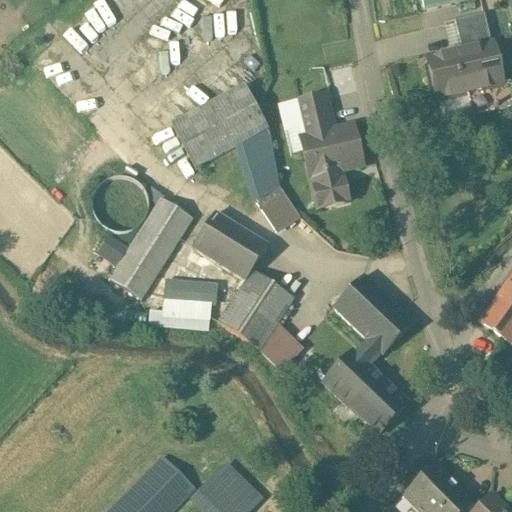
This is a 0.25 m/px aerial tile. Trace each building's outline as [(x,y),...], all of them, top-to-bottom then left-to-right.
[(420,0),(423,13),(478,0),(420,0)] [(276,32),(293,28),(288,3),(271,6),(276,32)] [(484,17),(454,24),(461,54),(491,48),(484,17)] [(461,54),(427,62),(437,106),(443,104),(468,98),(471,114),(473,119),(495,114),(490,93),(501,91),(501,89),(491,47),(491,48),(461,54)] [(511,98),(509,87),(501,89),(501,91),(490,93),(495,114),(511,110),(511,98)] [(244,89),(171,128),(195,172),(267,133),(244,89)] [(468,98),(443,104),(447,120),(471,114),(468,98)] [(325,99),(296,106),(303,133),(331,126),(325,99)] [(352,130),(300,143),(309,181),(311,181),(318,213),(348,206),(343,183),(337,185),(334,175),(362,169),(352,130)] [(126,181),(119,180),(112,181),(108,183),(104,185),(101,187),(98,190),(95,194),(93,198),(92,202),(91,205),(91,209),(91,213),(92,216),(93,218),(94,221),(96,224),(99,228),(102,231),(105,233),(109,235),(113,236),(120,237),(127,236),(132,233),(137,231),(139,228),(141,226),(143,223),(145,220),(146,216),(147,214),(147,211),(147,208),(147,204),(146,201),(145,199),(144,196),(142,193),(140,190),(136,186),(133,184),(130,183),(126,181)] [(164,200),(152,190),(146,197),(148,202),(157,208),(161,202),(163,203),(164,200)] [(278,191),(256,205),(276,235),(298,220),(278,191)] [(148,222),(109,283),(141,303),(192,222),(163,203),(161,202),(157,208),(148,222)] [(268,249),(215,216),(192,251),(245,284),(251,274),(268,249)] [(245,284),(218,326),(260,353),(293,302),(251,274),(245,284)] [(413,327),(363,279),(334,310),(333,311),(380,357),(382,359),(413,327)] [(213,332),(215,284),(165,281),(163,312),(150,312),(149,329),(213,332)] [(511,283),(481,327),(508,346),(511,340),(511,283)] [(380,357),(333,311),(334,310),(325,302),(297,331),(300,334),(311,344),(312,345),(326,359),(311,376),(321,386),(351,354),(368,369),(380,357)] [(300,334),(281,355),(270,344),(258,356),(281,378),(312,345),(311,344),(300,334)] [(368,369),(351,354),(321,386),(378,439),(408,407),(368,369)] [(162,459),(109,511),(175,511),(196,492),(162,459)] [(466,511),(472,506),(435,467),(404,499),(416,511),(466,511)] [(250,511),(260,503),(226,469),(194,502),(204,511),(250,511)] [(503,511),(490,498),(476,511),(503,511)]
